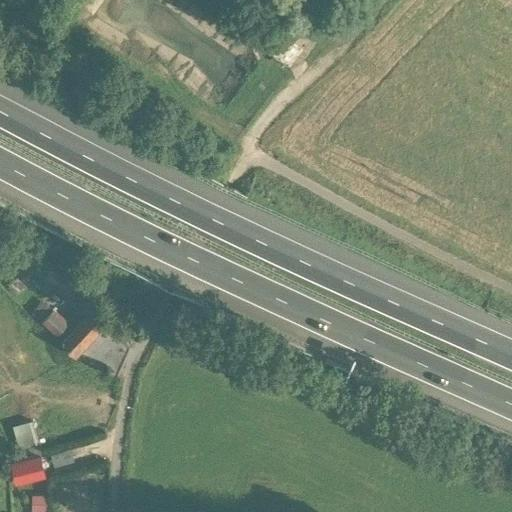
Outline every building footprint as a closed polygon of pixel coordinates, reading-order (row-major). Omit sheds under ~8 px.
[(292,44),(299,36),(287,28),(281,36),(292,44)] [(56,335),(54,337),(61,343),(76,356),(101,329),(80,310),(67,324),(53,310),(42,322),(56,335)] [(20,444),(37,441),(34,421),(16,423),(20,444)] [(11,465),(16,484),(43,476),(38,457),(11,465)] [(46,511),(46,495),(31,495),(31,511),(46,511)]
